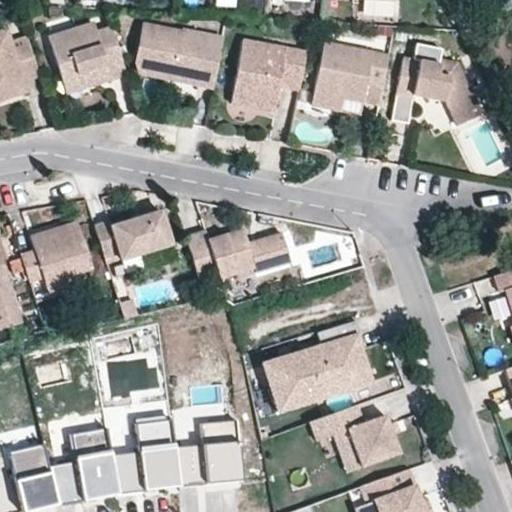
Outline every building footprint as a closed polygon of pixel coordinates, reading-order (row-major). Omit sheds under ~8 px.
[(126,75),(110,26),(96,31),(93,22),(47,36),(61,80),(77,75),(82,89),(103,83),(100,73),(108,71),(111,80),(126,75)] [(212,88),(222,36),(181,28),(181,30),(141,22),(133,64),(148,66),(158,78),(182,83),(194,75),(198,76),(197,85),(212,88)] [(14,84),(23,81),(39,76),(27,36),(10,41),(7,29),(0,31),(0,100),(18,95),(14,84)] [(298,91),(306,52),(242,40),(230,102),(252,107),(253,100),(275,104),(278,87),(298,91)] [(378,105),(388,55),(322,42),(312,93),(362,103),(362,102),(378,105)] [(440,65),(441,60),(443,49),(417,43),(414,60),(440,65)] [(480,115),(456,63),(441,60),(440,65),(414,60),(402,58),(395,95),(412,98),(413,95),(445,102),(456,126),(480,115)] [(158,78),(148,66),(133,64),(136,74),(158,78)] [(111,80),(108,71),(100,73),(103,83),(111,80)] [(82,89),(77,75),(61,80),(65,94),(82,89)] [(197,85),(198,76),(194,75),(182,83),(197,85)] [(26,92),(23,81),(14,84),(18,95),(26,92)] [(362,103),(312,93),(310,105),(360,115),(362,103)] [(408,124),(412,98),(395,95),(391,121),(408,124)] [(274,111),(275,104),(253,100),(252,107),(274,111)] [(170,244),(160,212),(111,227),(109,221),(94,226),(104,258),(118,253),(120,260),(170,244)] [(91,268),(77,222),(61,227),(63,234),(47,239),(45,232),(29,237),(33,251),(20,255),(28,282),(42,278),(45,289),(79,279),(77,273),(91,268)] [(47,239),(63,234),(61,227),(45,232),(47,239)] [(247,243),(243,229),(208,239),(205,230),(185,236),(199,284),(254,268),(255,272),(290,262),(281,233),(247,243)] [(0,329),(20,323),(0,260),(5,259),(0,241),(0,329)] [(120,260),(118,253),(104,258),(106,264),(120,260)] [(511,270),(494,276),(499,292),(504,291),(511,316),(511,325),(509,326),(511,336),(511,270)] [(48,298),(81,288),(79,279),(45,289),(48,298)] [(370,383),(355,335),(262,365),(277,412),(370,383)] [(398,453),(384,414),(362,422),(356,405),(309,422),(315,441),(332,435),(346,430),(360,467),(398,453)] [(139,452),(111,456),(118,495),(179,487),(174,448),(171,420),(135,425),(139,452)] [(202,445),(174,448),(179,487),(242,482),(236,421),(200,424),(202,445)] [(74,462),(48,466),(58,506),(118,495),(111,456),(106,429),(70,435),(74,462)] [(360,467),(346,430),(332,435),(346,472),(360,467)] [(43,444),(8,452),(21,511),(31,511),(58,506),(48,466),(43,444)] [(423,511),(420,502),(408,470),(360,487),(366,503),(369,511),(423,511)] [(431,511),(427,500),(420,502),(423,511),(431,511)] [(369,511),(366,503),(354,508),(355,511),(369,511)]
